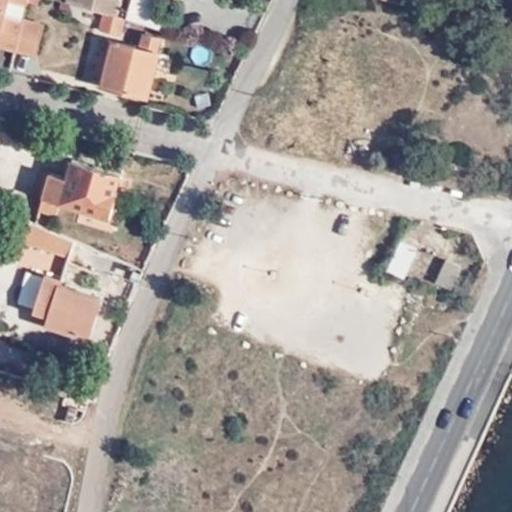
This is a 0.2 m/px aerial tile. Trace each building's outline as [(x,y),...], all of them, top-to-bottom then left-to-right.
[(0,0),(0,44),(15,48),(16,43),(21,23),(2,17),(6,0),(13,0),(26,3),(27,0),(0,0)] [(101,7),(120,13),(124,0),(74,0),(101,7)] [(126,15),(120,13),(101,7),(95,23),(120,31),(126,15)] [(45,17),(24,12),(23,16),(21,23),(16,43),(37,48),(45,17)] [(158,36),(145,33),(141,47),(113,41),(109,54),(101,52),(94,79),(147,93),(158,49),(155,49),(158,36)] [(122,172),(74,156),(70,167),(65,165),(62,173),(50,170),(37,207),(54,212),(58,199),(108,215),(116,189),(115,188),(119,175),(121,175),(122,172)] [(75,240),(33,222),(25,244),(69,259),(75,240)] [(400,234),(387,265),(407,273),(420,242),(400,234)] [(465,266),(450,259),(439,282),(455,289),(465,266)] [(60,285),(44,282),(34,315),(44,318),(41,325),(49,327),(49,330),(91,339),(100,300),(59,290),(60,285)]
